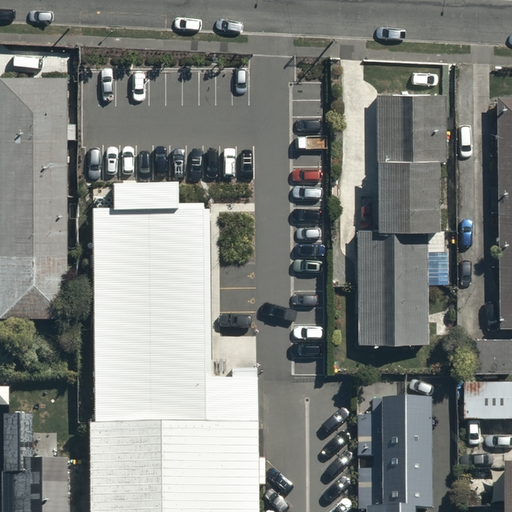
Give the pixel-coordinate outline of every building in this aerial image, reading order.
[(2,76),(3,318),(69,317),(68,75),(2,76)] [(446,88),(377,89),(377,222),(357,222),(359,339),(428,338),(426,223),(439,223),(438,153),(447,153),(446,88)] [(511,94),(497,94),(498,326),(511,325),(511,94)] [(114,209),(91,209),(92,423),(91,459),(91,511),(258,511),(258,484),(264,484),(264,459),(258,459),(258,382),(245,382),(205,382),(205,212),(205,206),(174,206),(174,186),(114,187),(114,209)] [(511,336),(463,337),(463,372),(511,371),(511,336)] [(511,383),(466,384),(467,421),(511,420),(511,383)] [(384,406),(374,407),(373,421),(360,421),(359,464),(374,464),(373,475),(360,476),(359,511),(419,511),(419,507),(434,511),(434,401),(409,400),(384,401),(384,406)] [(13,472),(12,511),(68,511),(68,459),(58,459),(33,460),(32,432),(32,415),(10,415),(4,415),(6,472),(13,472)]
